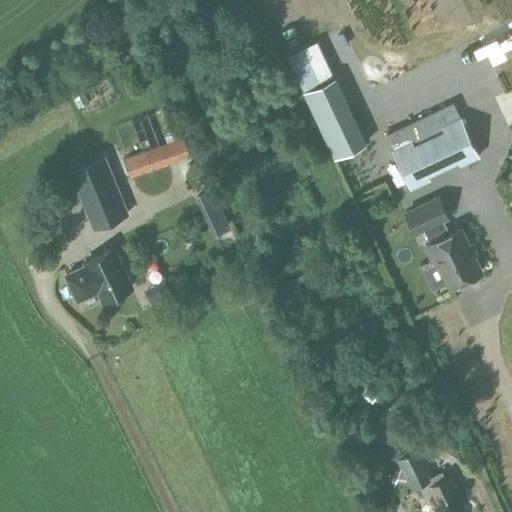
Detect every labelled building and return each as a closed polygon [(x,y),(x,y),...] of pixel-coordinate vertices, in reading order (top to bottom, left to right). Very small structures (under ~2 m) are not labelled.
[(494,73),(498,87),(511,83),(511,77),(510,69),(494,73)] [(349,107),(335,76),(304,91),(318,122),(349,107)] [(511,86),(488,96),(499,124),(511,119),(511,86)] [(459,117),(392,150),(411,189),(429,180),(427,176),(458,161),(460,165),(478,156),(459,117)] [(360,133),(343,136),(345,151),(362,149),(360,133)] [(168,162),(190,154),(184,136),(158,145),(128,156),(123,157),(130,177),(168,164),(168,162)] [(353,188),(374,180),(364,154),(342,162),(353,188)] [(106,155),(69,170),(93,229),(130,213),(106,155)] [(197,198),(212,229),(228,221),(213,190),(197,198)] [(44,205),(49,216),(68,208),(63,197),(44,205)] [(441,265),(452,287),(483,271),(462,228),(444,237),(437,222),(448,217),(438,198),(406,214),(416,233),(424,229),(431,243),(427,246),(437,267),(441,265)] [(366,242),(354,248),(365,269),(378,262),(366,242)] [(67,275),(78,299),(98,289),(103,300),(131,287),(114,248),(85,261),(86,262),(87,262),(88,265),(67,275)] [(284,301),(314,287),(307,273),(278,285),(284,301)] [(383,369),(406,359),(399,343),(377,351),(354,359),(362,377),(382,368),(383,369)] [(370,433),(359,409),(334,420),(345,445),(346,445),(358,473),(378,463),(365,436),(370,433)] [(420,447),(397,459),(410,488),(420,484),(427,500),(434,497),(440,511),(449,511),(464,506),(450,474),(444,477),(442,472),(433,475),(420,447)]
